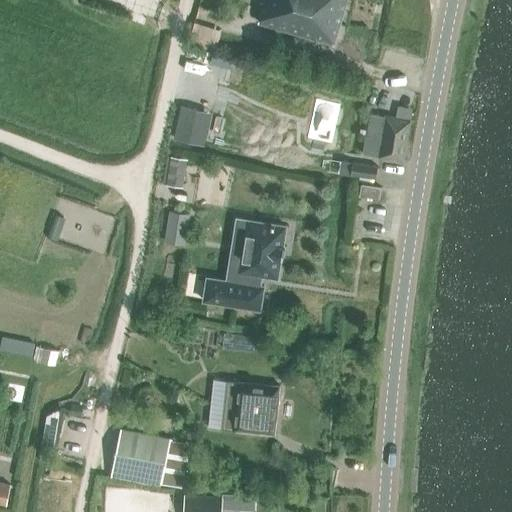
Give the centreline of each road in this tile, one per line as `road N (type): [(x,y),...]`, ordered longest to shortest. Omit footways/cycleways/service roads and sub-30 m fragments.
road 1 (tertiary): [(384,511),(412,212),(456,0)]
road 2 (track): [(81,511),(146,221),(142,204)]
road 3 (track): [(184,0),(142,204)]
road 4 (track): [(142,204),(117,181),(0,136)]
